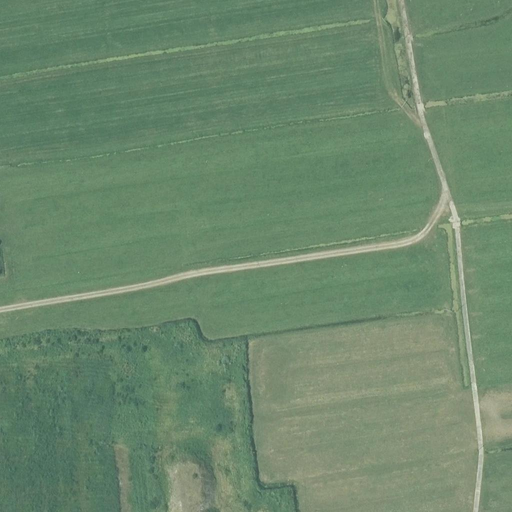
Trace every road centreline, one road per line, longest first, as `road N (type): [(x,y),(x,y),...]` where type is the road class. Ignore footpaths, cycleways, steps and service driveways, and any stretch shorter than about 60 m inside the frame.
road 1 (track): [(401,0),(421,114),(456,213),(477,449),(473,511)]
road 2 (track): [(445,193),(413,240),(0,309)]
